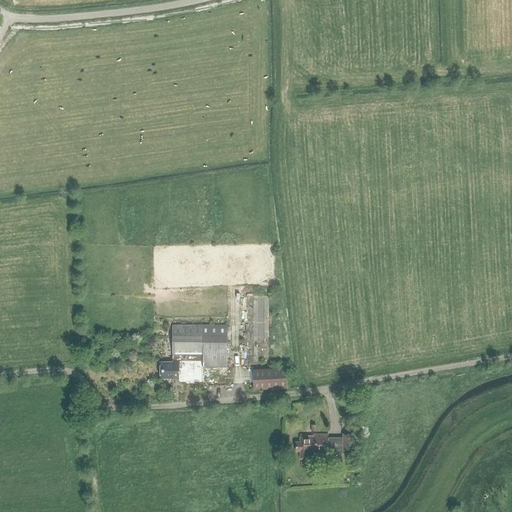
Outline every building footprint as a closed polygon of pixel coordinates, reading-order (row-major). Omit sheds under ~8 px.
[(203,367),(227,367),(226,325),(172,326),(172,363),(160,363),(160,379),(175,378),(175,380),(178,380),(178,382),(203,382),(203,367)] [(227,377),(227,367),(203,368),(203,377),(227,377)] [(286,368),(252,370),(253,391),(287,389),(286,368)] [(300,452),(300,454),(300,461),(317,460),(317,454),(328,454),(328,435),(300,435),(300,442),(296,442),(296,452),(300,452)] [(342,435),(342,438),(342,451),(354,451),(354,435),(342,435)]
